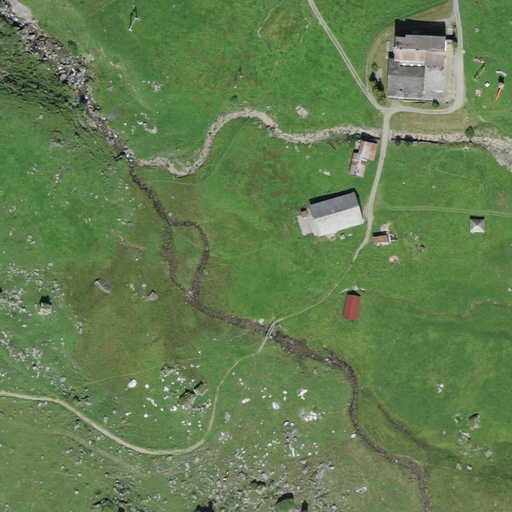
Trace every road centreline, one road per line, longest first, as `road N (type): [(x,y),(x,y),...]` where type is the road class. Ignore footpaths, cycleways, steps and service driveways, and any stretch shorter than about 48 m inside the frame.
road 1 (track): [(456,0),(457,105),(438,112),(390,108)]
road 2 (track): [(390,108),(373,102),(310,0)]
road 3 (track): [(390,108),(367,240)]
